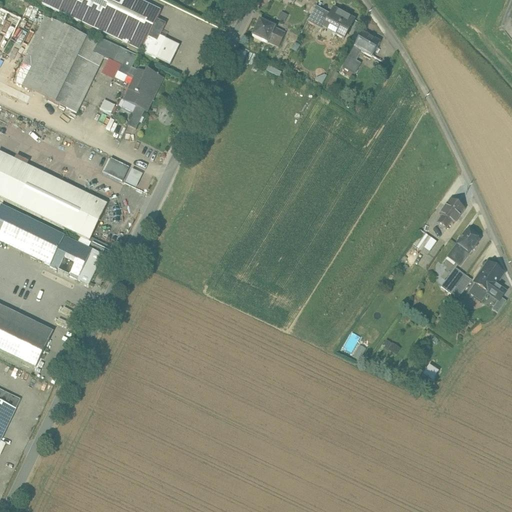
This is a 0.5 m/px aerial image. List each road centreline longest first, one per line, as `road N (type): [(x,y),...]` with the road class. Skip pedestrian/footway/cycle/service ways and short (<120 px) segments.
road 1 (tertiary): [(5,511),(253,0)]
road 2 (residential): [(365,0),(432,103),(511,277)]
